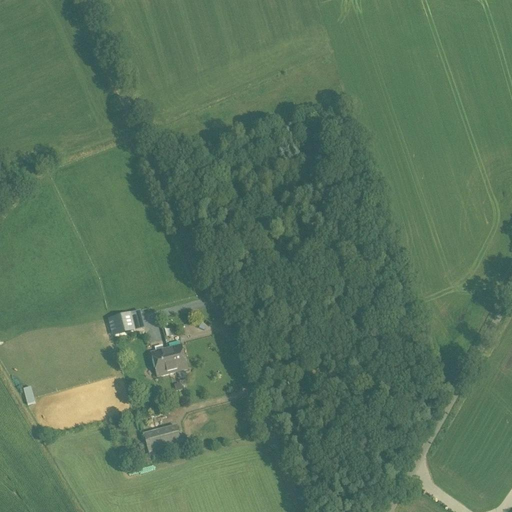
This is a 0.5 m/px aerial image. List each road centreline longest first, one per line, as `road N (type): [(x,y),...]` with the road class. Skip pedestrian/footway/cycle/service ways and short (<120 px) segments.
road 1 (unclassified): [(309,511),(83,0)]
road 2 (unclassified): [(384,511),(511,282)]
